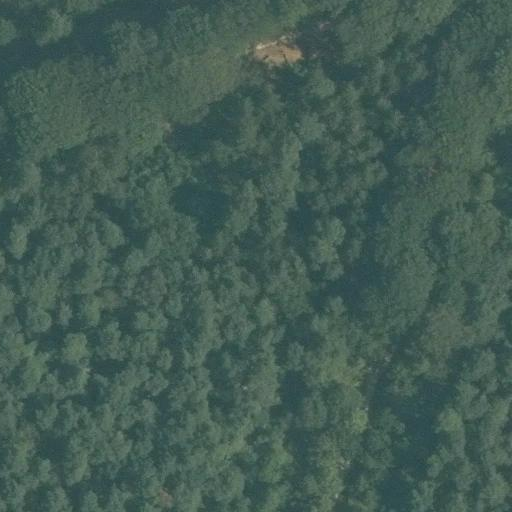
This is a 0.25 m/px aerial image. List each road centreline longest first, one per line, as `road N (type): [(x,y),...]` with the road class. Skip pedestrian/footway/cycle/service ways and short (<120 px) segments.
road 1 (track): [(335,511),(511,60)]
road 2 (track): [(388,0),(0,141)]
